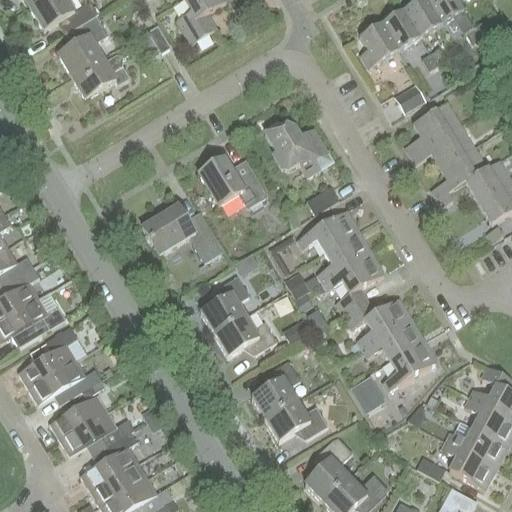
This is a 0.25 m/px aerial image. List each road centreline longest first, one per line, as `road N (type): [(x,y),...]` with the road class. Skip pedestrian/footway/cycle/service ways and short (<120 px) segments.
road 1 (unclassified): [(245,511),(53,192)]
road 2 (residential): [(511,298),(488,292),(461,303),(440,289),(299,55)]
road 3 (residential): [(53,192),(299,55)]
